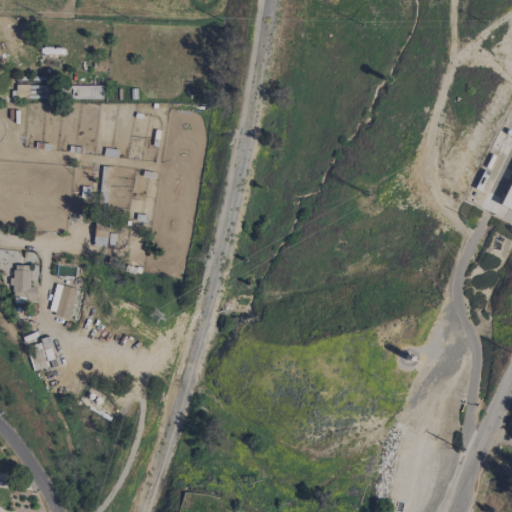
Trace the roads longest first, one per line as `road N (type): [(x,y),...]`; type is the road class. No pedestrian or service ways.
road 1 (residential): [(97,511),(122,477),(141,420),(132,365),(47,324),(43,258),(29,244),(0,240)]
road 2 (tertiary): [(455,511),(511,380)]
